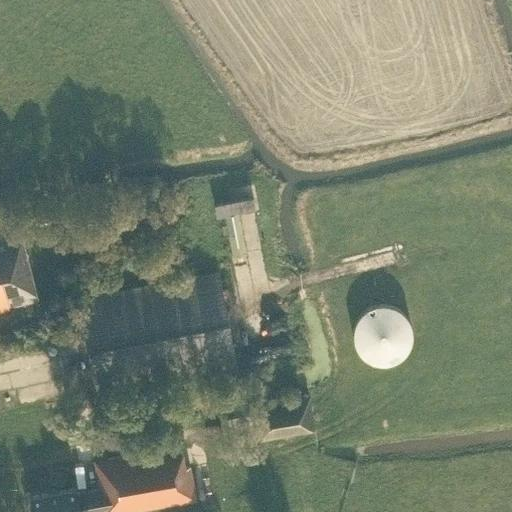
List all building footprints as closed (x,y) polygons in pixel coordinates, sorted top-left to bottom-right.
[(258,202),(228,203),(230,245),(260,244),(258,202)] [(44,214),(33,216),(35,228),(46,226),(44,214)] [(0,311),(9,309),(7,301),(12,300),(13,304),(37,298),(21,233),(0,237),(0,311)] [(78,298),(97,396),(237,369),(218,271),(78,298)] [(385,303),(381,303),(378,303),(376,303),(374,303),(371,304),(366,307),(363,309),(361,310),(360,312),(358,313),(357,315),(357,316),(355,318),(354,320),(353,322),(353,324),(352,326),(352,330),(352,333),(352,335),(352,338),(352,340),(353,342),(355,345),(357,349),(359,352),(361,354),(363,356),(365,357),(368,359),(371,360),(374,361),(376,362),(380,362),(383,362),(387,361),(390,361),(394,359),(398,357),(400,355),(403,352),(406,349),(407,347),(408,345),(410,342),(410,339),(411,335),(411,333),(411,331),(411,329),(411,327),(410,325),(410,323),(408,319),(407,317),(404,313),(402,311),(399,308),(396,307),(392,305),(389,304),(385,303)] [(308,397),(255,407),(261,438),(313,429),(308,397)] [(98,487),(76,491),(75,489),(29,498),(31,511),(101,511),(103,511),(102,511),(122,511),(196,499),(189,464),(184,465),(180,443),(93,459),(98,487)]
